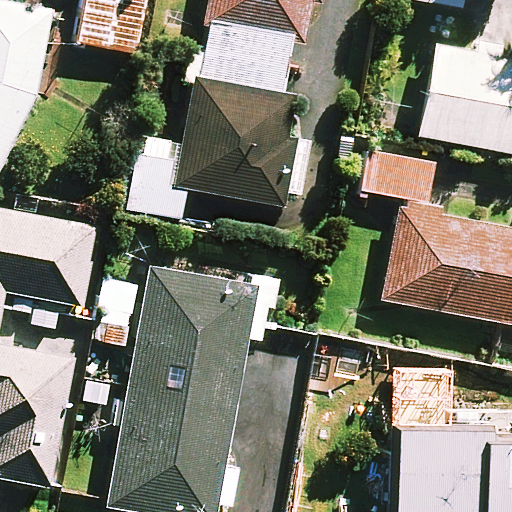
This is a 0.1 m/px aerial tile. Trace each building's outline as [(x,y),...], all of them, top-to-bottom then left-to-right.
[(141,0),(82,0),(74,45),(131,55),(141,0)] [(181,192),(282,210),(284,197),(297,199),(307,145),(282,140),(289,99),(280,97),(289,46),(300,48),(308,5),(317,7),(318,0),(205,0),(179,147),(136,139),(123,212),(176,222),(181,192)] [(458,0),(393,0),(457,11),(458,0)] [(0,163),(29,97),(39,11),(0,7),(0,163)] [(511,63),(431,49),(414,140),(511,157),(511,63)] [(429,167),(371,155),(363,193),(421,206),(429,167)] [(0,308),(30,313),(28,327),(50,330),(52,316),(76,319),(93,229),(0,210),(0,481),(45,490),(68,371),(81,373),(89,332),(61,327),(57,345),(27,340),(25,352),(0,347),(0,308)] [(511,231),(397,212),(381,305),(511,327),(511,231)] [(267,289),(143,269),(105,511),(111,511),(213,511),(214,506),(228,509),(234,469),(222,467),(243,339),(259,342),(267,289)] [(123,350),(133,287),(102,283),(93,346),(123,350)] [(482,423),(391,419),(387,511),(511,511),(511,443),(481,442),(482,423)]
